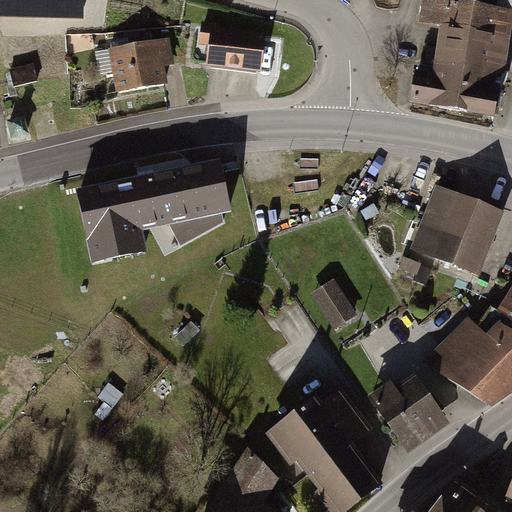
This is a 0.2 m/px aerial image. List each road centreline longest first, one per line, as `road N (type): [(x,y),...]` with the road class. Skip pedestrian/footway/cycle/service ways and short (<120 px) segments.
road 1 (tertiary): [(0,176),(209,131),(350,126)]
road 2 (tertiary): [(350,126),(511,153)]
road 3 (secondary): [(511,415),(382,511)]
road 4 (residential): [(290,0),(315,6),(344,35),(352,65),(350,126)]
